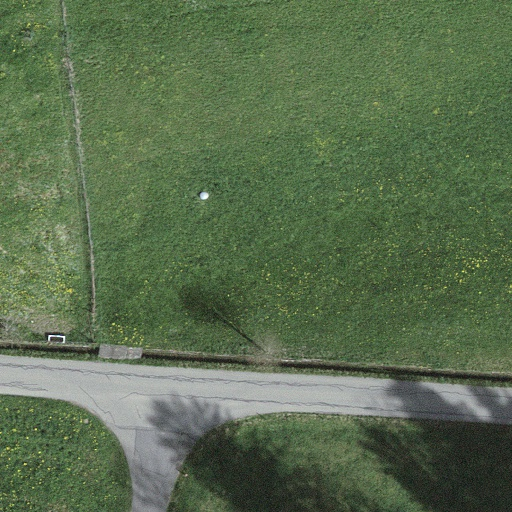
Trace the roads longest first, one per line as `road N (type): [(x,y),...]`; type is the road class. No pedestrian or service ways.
road 1 (track): [(511,407),(162,389)]
road 2 (unclassified): [(0,378),(162,389),(149,511)]
